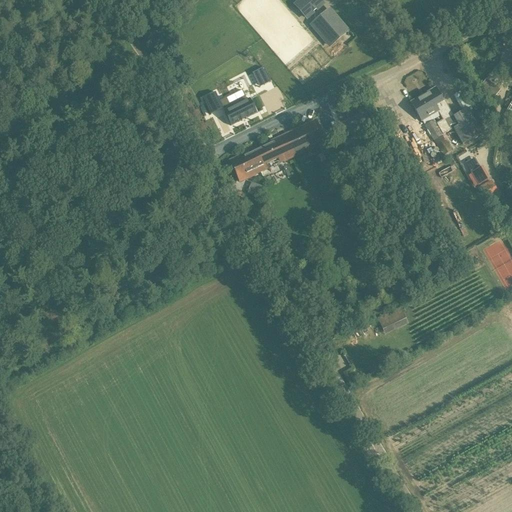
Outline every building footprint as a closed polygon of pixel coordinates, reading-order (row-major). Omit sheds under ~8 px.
[(323,3),(319,0),(302,0),(296,6),(306,18),(323,3)] [(347,31),(329,10),(312,25),(330,46),(347,31)] [(265,85),(270,83),(265,71),(260,73),(265,85)] [(443,102),(435,89),(411,103),(419,116),(426,112),(429,117),(439,111),(436,106),(443,102)] [(461,108),(467,105),(462,91),(456,93),(461,108)] [(216,94),(204,100),(211,114),(225,107),(227,111),(226,111),(233,125),(255,114),(248,100),(247,101),(245,98),(229,105),(226,99),(220,102),(216,94)] [(453,116),(450,112),(438,120),(439,122),(436,124),(434,120),(425,127),(444,155),(452,150),(442,135),(453,128),(463,144),(481,133),(466,108),(453,116)] [(347,138),(361,132),(362,136),(370,132),(361,113),(354,116),(356,120),(342,126),(347,138)] [(273,140),(274,142),(283,161),(324,142),(315,121),(273,140)] [(360,138),(366,147),(371,144),(365,134),(360,138)] [(283,161),(274,142),(244,156),(244,155),(230,162),(239,181),(245,178),(246,179),(267,169),(265,165),(277,159),(279,163),(283,161)] [(487,180),(478,165),(468,170),(477,185),(487,180)] [(492,180),(481,187),(487,197),(498,191),(492,180)] [(407,324),(400,307),(377,318),(384,334),(407,324)]
